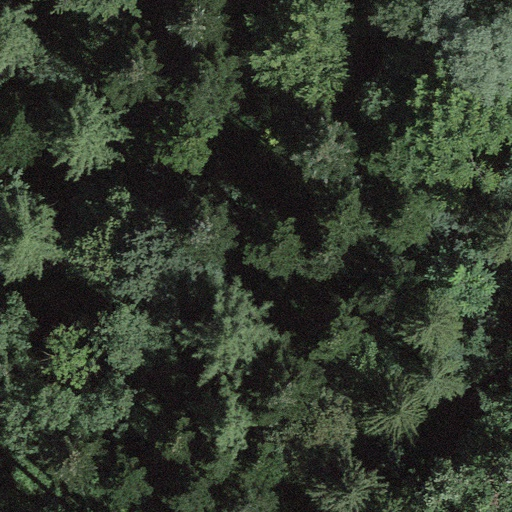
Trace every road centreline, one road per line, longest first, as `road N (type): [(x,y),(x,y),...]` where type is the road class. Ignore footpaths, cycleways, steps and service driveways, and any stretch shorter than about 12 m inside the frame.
road 1 (track): [(340,0),(511,72)]
road 2 (track): [(443,511),(511,339)]
